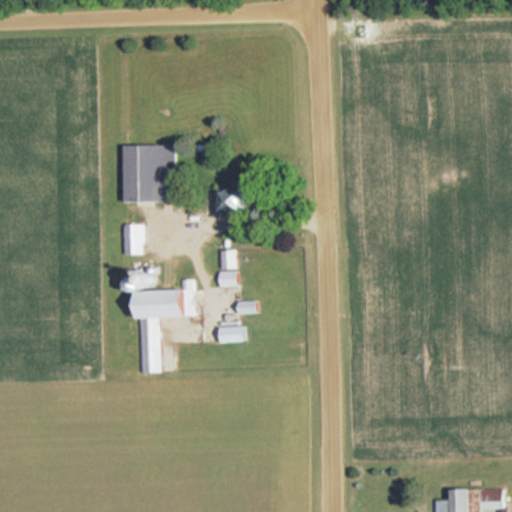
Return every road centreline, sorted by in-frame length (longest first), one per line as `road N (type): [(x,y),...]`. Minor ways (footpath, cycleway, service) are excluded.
road 1 (residential): [(331,511),(316,0)]
road 2 (residential): [(317,4),(0,15)]
